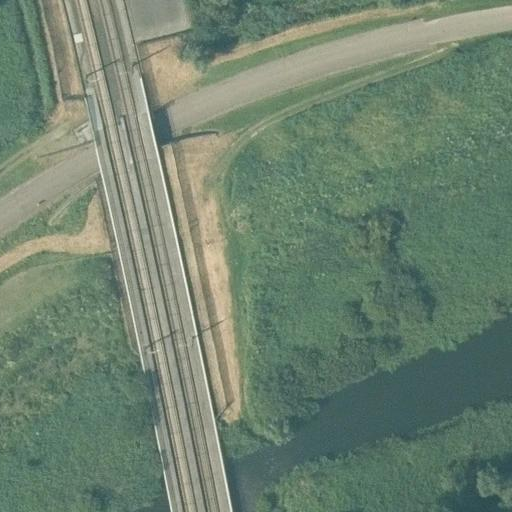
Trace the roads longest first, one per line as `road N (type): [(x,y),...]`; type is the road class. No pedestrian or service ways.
road 1 (track): [(475,24),(432,56),(279,113),(238,139),(214,170),(208,193),(239,403),(256,430)]
road 2 (unclassified): [(0,217),(96,155),(240,89),(365,48),(511,18)]
road 3 (track): [(0,170),(70,124),(48,0)]
